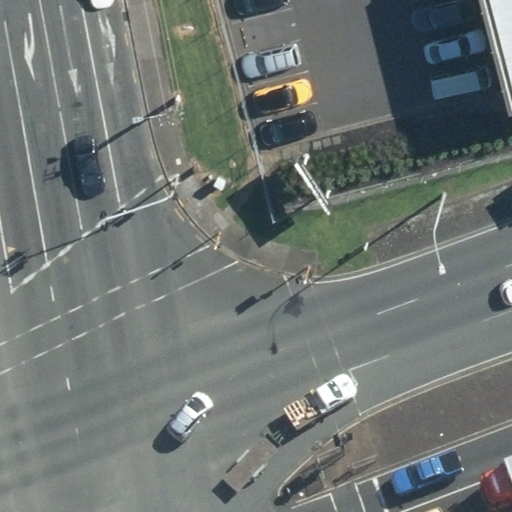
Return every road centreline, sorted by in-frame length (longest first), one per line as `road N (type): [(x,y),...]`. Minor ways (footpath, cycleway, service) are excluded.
road 1 (secondary): [(34,0),(124,423)]
road 2 (primary): [(124,423),(511,293)]
road 3 (primary): [(0,471),(124,423)]
